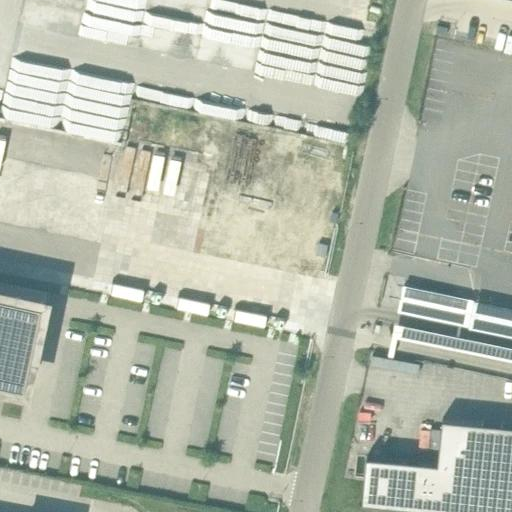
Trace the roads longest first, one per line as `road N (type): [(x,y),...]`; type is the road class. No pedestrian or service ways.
road 1 (unclassified): [(408,0),(303,511)]
road 2 (unknown): [(428,159),(408,272),(415,283),(511,306)]
road 3 (unknown): [(341,316),(511,346)]
